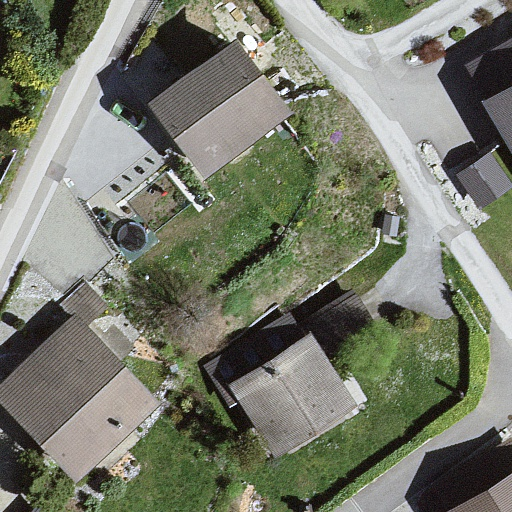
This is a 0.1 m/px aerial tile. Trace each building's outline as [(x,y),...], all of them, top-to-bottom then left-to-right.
[(297,115),(234,43),(153,110),(217,185),(297,115)] [(511,47),(474,68),(511,134),(511,47)] [(161,409),(71,320),(0,383),(0,406),(80,486),(161,409)] [(359,406),(305,338),(229,389),(282,454),(359,406)] [(511,511),(511,478),(457,511),(511,511)]
